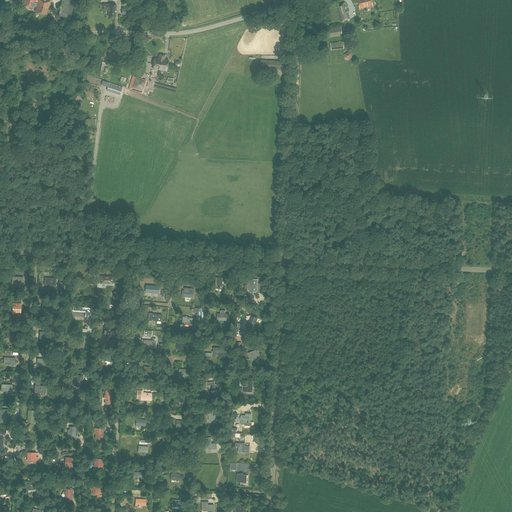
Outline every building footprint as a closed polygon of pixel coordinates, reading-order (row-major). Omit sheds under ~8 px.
[(35,0),(24,0),(23,5),(33,8),(35,0)] [(50,1),(45,0),(38,0),(35,12),(46,15),(50,1)] [(74,2),(68,0),(62,0),(58,16),(70,19),(74,2)] [(368,6),(373,5),(371,0),(358,0),(360,8),(365,7),(365,6),(368,5),(368,6)] [(342,22),(350,19),(345,2),(336,5),(342,22)] [(108,17),(115,17),(116,5),(103,4),(103,10),(109,10),(108,17)] [(167,70),(168,60),(164,60),(165,55),(159,55),(158,59),(154,59),(153,68),(167,70)] [(283,69),(283,62),(261,60),(261,68),(283,69)] [(143,94),(147,80),(133,76),(129,89),(143,94)] [(120,95),(121,90),(109,85),(107,90),(120,95)] [(13,277),(14,284),(17,284),(17,286),(23,286),(23,277),(13,277)] [(46,278),(47,285),(54,285),(54,287),(56,287),(56,278),(46,278)] [(146,285),(145,292),(159,293),(160,286),(146,285)] [(183,290),(182,296),(191,297),(193,297),(194,288),(185,288),(184,290),(183,290)] [(197,311),(197,320),(206,320),(206,304),(201,303),(201,308),(200,308),(200,311),(197,311)] [(10,304),(12,311),(12,313),(20,313),(20,304),(10,304)] [(73,306),(73,311),(86,312),(85,317),(89,317),(90,308),(73,306)] [(217,313),(217,320),(218,320),(227,320),(227,318),(230,318),(230,314),(225,314),(225,310),(221,310),(220,314),(217,313)] [(148,313),(148,320),(161,321),(161,320),(162,320),(162,319),(161,319),(162,315),(150,314),(150,313),(148,313)] [(251,315),(247,328),(253,330),(257,317),(251,315)] [(183,316),(183,324),(183,323),(189,324),(189,325),(192,325),(193,318),(190,318),(190,317),(183,316)] [(5,327),(5,334),(7,334),(7,338),(9,338),(18,338),(18,331),(14,331),(12,331),(12,328),(5,327)] [(105,327),(103,338),(109,339),(110,333),(111,333),(112,328),(105,327)] [(76,339),(76,347),(83,347),(84,340),(76,339)] [(207,353),(206,359),(211,359),(211,356),(213,356),(218,356),(218,352),(225,353),(226,348),(214,347),(213,351),(212,351),(212,353),(207,353)] [(247,350),(244,351),(247,359),(259,355),(257,350),(248,353),(247,350)] [(106,354),(104,360),(111,362),(113,356),(106,354)] [(5,357),(5,358),(6,365),(11,365),(11,367),(13,367),(14,365),(15,365),(15,358),(12,358),(12,357),(10,357),(10,358),(5,357)] [(37,359),(37,362),(39,362),(40,366),(43,366),(42,368),(48,368),(48,359),(38,359),(37,359)] [(78,375),(74,384),(79,386),(83,377),(78,375)] [(215,382),(207,383),(207,386),(209,385),(209,389),(210,389),(211,390),(217,389),(217,390),(220,390),(220,384),(215,385),(215,382)] [(243,386),(242,391),(252,392),(253,383),(248,383),(247,386),(243,386)] [(2,384),(2,385),(4,391),(6,391),(6,394),(12,394),(11,394),(11,393),(12,393),(12,392),(12,385),(2,384)] [(138,391),(137,399),(141,399),(151,400),(151,394),(142,393),(142,391),(138,391)] [(0,409),(0,420),(5,421),(6,414),(10,415),(11,410),(7,410),(0,409)] [(212,409),(207,410),(208,416),(209,416),(209,420),(215,420),(218,420),(218,415),(213,415),(212,409)] [(28,410),(27,421),(28,421),(34,421),(35,415),(39,416),(39,411),(35,411),(28,410)] [(241,421),(241,424),(244,425),(245,425),(252,426),(252,422),(251,422),(251,413),(246,413),(246,416),(243,416),(243,415),(241,415),(241,416),(241,421)] [(50,420),(43,425),(47,430),(54,425),(50,420)] [(68,430),(68,437),(76,438),(76,435),(77,435),(78,427),(70,427),(70,430),(68,430)] [(95,429),(94,434),(96,434),(95,439),(96,439),(103,439),(103,432),(104,429),(95,429)] [(211,437),(205,438),(206,441),(206,444),(206,448),(208,448),(208,449),(214,448),(214,449),(217,448),(216,443),(212,444),(211,441),(211,437)] [(239,443),(239,446),(240,446),(240,451),(246,451),(246,452),(249,452),(249,446),(245,446),(245,443),(239,443)] [(172,447),(172,453),(181,454),(181,457),(185,458),(185,448),(182,447),(176,447),(172,447)] [(95,459),(94,461),(96,461),(96,466),(102,467),(103,459),(95,459)] [(237,474),(237,482),(245,482),(246,475),(244,475),(244,474),(243,473),(242,473),(242,474),(237,474)] [(90,486),(90,490),(93,490),(93,494),(97,494),(97,496),(101,497),(102,493),(100,493),(100,487),(93,486),(90,486)] [(63,492),(62,497),(63,498),(65,498),(65,497),(69,497),(69,499),(71,499),(72,499),(73,488),(68,488),(64,488),(64,492),(63,492)] [(208,502),(202,502),(202,511),(214,511),(214,504),(208,505),(208,502)] [(232,505),(232,508),(235,508),(234,511),(245,511),(246,507),(241,506),(241,503),(236,503),(235,503),(235,505),(232,505)]
